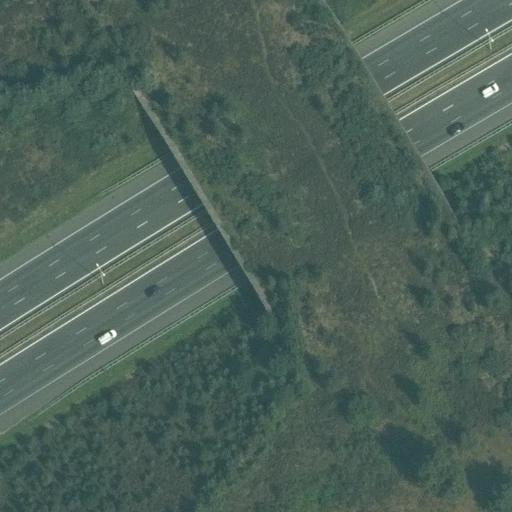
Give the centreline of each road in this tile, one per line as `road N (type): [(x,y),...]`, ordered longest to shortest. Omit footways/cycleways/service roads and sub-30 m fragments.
road 1 (motorway): [(0,393),(511,79)]
road 2 (motorway): [(507,0),(0,309)]
